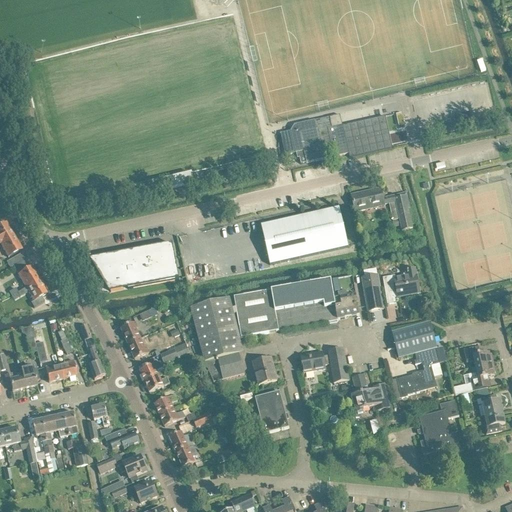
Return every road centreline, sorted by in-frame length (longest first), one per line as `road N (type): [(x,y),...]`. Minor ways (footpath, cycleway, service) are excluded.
road 1 (residential): [(46,241),(511,141)]
road 2 (residential): [(363,357),(358,332),(283,345),(305,434),(302,484)]
road 3 (residential): [(124,380),(46,241)]
road 4 (residential): [(0,414),(124,380)]
road 5 (residential): [(176,496),(239,480),(302,484)]
road 6 (residential): [(176,496),(124,380)]
